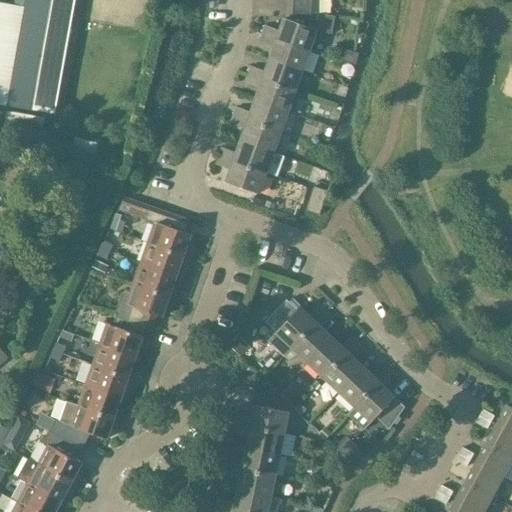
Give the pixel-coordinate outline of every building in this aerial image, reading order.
[(15,0),(0,86),(0,104),(30,110),(49,0),(15,0)] [(286,0),(286,10),(319,13),(319,0),(286,0)] [(262,34),(309,51),(316,30),(332,34),(335,16),(319,13),(286,10),(285,19),(284,19),(280,31),(265,26),(262,34)] [(270,60),(301,71),(309,51),(262,34),(259,42),(274,47),(270,60)] [(248,75),(294,91),(301,71),(270,60),(266,72),(251,66),(248,75)] [(255,101),(287,112),(294,91),(248,75),(245,83),(260,89),(255,101)] [(237,107),(234,116),(280,132),(287,112),(255,101),(251,112),(237,107)] [(7,112),(4,130),(41,136),(44,119),(7,112)] [(273,153),(273,152),(280,132),(234,116),(231,125),(245,130),(240,141),(273,153)] [(71,149),(95,156),(99,144),(75,137),(71,149)] [(266,173),(277,177),(284,157),(273,152),(273,153),(240,141),(236,153),(222,148),(219,157),(265,174),(266,173)] [(226,183),(258,194),(265,174),(219,157),(216,165),(231,170),(226,183)] [(60,181),(63,162),(49,160),(46,179),(60,181)] [(306,211),(319,216),(327,192),(314,187),(306,211)] [(189,257),(192,246),(187,245),(191,235),(185,233),(189,221),(124,198),(118,210),(154,224),(147,243),(189,257)] [(100,248),(102,249),(109,251),(112,245),(103,241),(100,248)] [(141,262),(177,275),(180,265),(185,267),(189,257),(147,243),(141,262)] [(97,255),(106,259),(109,251),(102,249),(100,248),(97,255)] [(141,262),(133,283),(175,298),(178,287),(173,285),(177,275),(141,262)] [(171,308),(175,298),(133,283),(130,293),(126,292),(121,293),(115,314),(151,326),(156,315),(162,317),(166,306),(171,308)] [(276,333),(268,342),(284,356),(292,348),(325,312),(318,306),(307,317),(298,308),(275,332),(276,333)] [(325,312),(292,348),(307,363),(330,339),(321,330),(332,319),(325,312)] [(107,324),(99,345),(135,357),(139,347),(144,348),(151,326),(115,314),(111,326),(107,324)] [(330,339),(307,363),(323,378),(357,343),(350,336),(339,347),(330,339)] [(0,366),(12,356),(0,342),(0,366)] [(65,347),(56,343),(52,351),(62,355),(65,347)] [(357,343),(323,378),(339,393),(362,369),(352,359),(363,348),(357,343)] [(99,345),(92,366),(133,380),(137,369),(132,367),(135,357),(99,345)] [(50,357),(59,361),(62,355),(52,351),(50,357)] [(92,366),(85,386),(121,398),(124,388),(129,389),(133,380),(92,366)] [(339,393),(355,408),(388,372),(381,366),(370,377),(362,369),(339,393)] [(55,378),(38,372),(33,387),(50,393),(55,378)] [(348,415),(363,430),(370,422),(375,417),(389,429),(404,407),(394,397),(393,398),(383,389),(394,378),(388,372),(355,408),(348,415)] [(85,386),(78,405),(118,420),(122,409),(117,408),(121,398),(85,386)] [(67,402),(62,417),(72,421),(71,426),(54,420),(48,431),(71,443),(78,429),(106,439),(110,428),(115,430),(118,420),(78,405),(78,406),(67,402)] [(236,415),(234,424),(283,434),(288,412),(254,406),(252,418),(236,415)] [(511,411),(505,408),(495,427),(511,436),(511,411)] [(475,422),(487,429),(494,416),(482,410),(475,422)] [(246,448),(279,455),(283,434),(234,424),(232,433),(248,436),(246,448)] [(10,430),(8,429),(0,425),(0,443),(2,445),(10,430)] [(511,459),(511,436),(495,427),(485,445),(511,460),(511,459)] [(82,461),(64,455),(71,443),(48,431),(42,443),(47,445),(37,464),(27,459),(27,460),(75,485),(81,475),(76,473),(82,461)] [(511,460),(485,445),(474,464),(502,479),(511,460)] [(355,464),(365,457),(354,446),(346,455),(355,464)] [(226,466),(274,476),(279,455),(246,448),(243,461),(228,458),(226,466)] [(455,460),(466,466),(472,454),(461,448),(455,460)] [(27,484),(60,501),(65,492),(70,494),(75,485),(27,460),(18,478),(27,483),(27,484)] [(491,497),(502,479),(474,464),(464,482),(491,497)] [(226,466),(224,476),(239,479),(237,491),(270,497),(274,476),(226,466)] [(483,511),(491,497),(464,482),(454,501),(473,511),(483,511)] [(33,511),(57,511),(55,511),(60,501),(27,484),(16,503),(33,511)] [(434,498),(445,504),(452,492),(441,486),(434,498)] [(277,511),(280,499),(270,497),(237,491),(234,503),(219,500),(217,509),(232,511),(277,511)] [(473,511),(454,501),(447,511),(473,511)] [(11,511),(33,511),(16,503),(11,511)]
